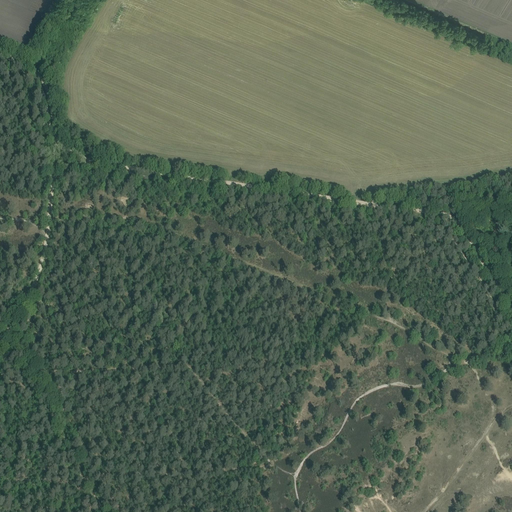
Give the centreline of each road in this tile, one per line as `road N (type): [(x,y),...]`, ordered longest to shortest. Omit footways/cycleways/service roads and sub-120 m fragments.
road 1 (track): [(511,314),(442,215),(92,162),(56,139)]
road 2 (track): [(93,493),(32,373)]
road 3 (track): [(48,213),(43,257),(11,330)]
road 4 (track): [(511,46),(400,0)]
